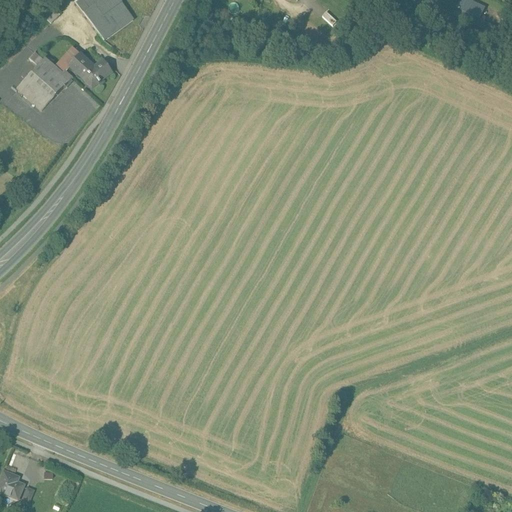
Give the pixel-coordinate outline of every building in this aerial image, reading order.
[(119,0),(74,0),(91,22),(103,39),(133,19),(121,1),(119,0)] [(484,3),(478,0),(456,0),(456,1),(455,3),(458,4),(456,9),(482,22),(485,15),(479,12),(484,3)] [(56,9),(47,17),(51,21),(59,12),(56,9)] [(73,47),(56,65),(58,67),(72,52),(78,58),(81,55),(73,47)] [(28,58),(36,65),(41,59),(33,52),(28,58)] [(72,52),(58,67),(63,72),(64,73),(65,72),(69,67),(78,58),(72,52)] [(95,66),(82,55),(81,55),(78,58),(69,67),(91,85),(97,80),(99,82),(113,72),(105,60),(95,66)] [(41,59),(60,76),(63,72),(58,67),(56,65),(44,56),(41,59)] [(23,80),(48,103),(67,82),(60,76),(41,59),(36,65),(23,80)] [(64,73),(63,72),(60,76),(67,82),(71,77),(65,72),(64,73)] [(16,88),(41,111),(48,103),(23,80),(16,88)] [(13,477),(3,473),(0,480),(0,485),(1,485),(0,487),(0,493),(17,500),(22,487),(11,482),(13,477)] [(32,491),(26,489),(21,502),(28,505),(32,491)]
